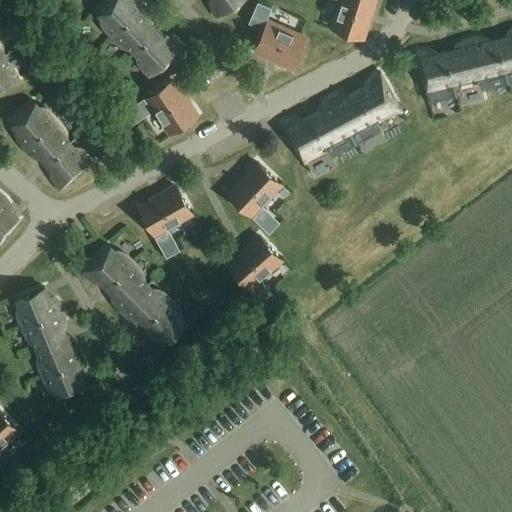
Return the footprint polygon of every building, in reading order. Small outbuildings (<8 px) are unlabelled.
[(129,4),(132,1),(131,0),(112,0),(92,19),(93,20),(98,15),(115,34),(110,39),(111,40),(116,35),(133,53),(128,58),(129,59),(134,54),(152,74),(174,54),(165,44),(169,40),(167,37),(165,34),(163,31),(161,29),(159,26),(156,24),(153,22),(150,20),(147,24),(138,14),(141,12),(140,11),(137,13),(129,4)] [(214,0),(215,1),(211,4),(213,8),(215,12),(217,16),(218,17),(240,0),(214,0)] [(342,0),(333,28),(361,37),(373,0),(342,0)] [(256,51),(295,67),(307,40),(268,23),(256,51)] [(0,86),(21,78),(20,77),(13,80),(5,56),(11,53),(11,52),(4,55),(0,43),(0,29),(2,28),(2,27),(0,27),(0,86)] [(511,31),(510,33),(511,38),(499,41),(498,36),(497,37),(498,41),(485,44),(484,39),(481,39),(477,39),(474,39),(470,40),(467,41),(464,42),(461,43),(458,45),(459,50),(447,53),(446,49),(445,49),(446,53),(433,56),(432,52),(428,51),(423,51),(419,52),(418,52),(428,96),(429,95),(428,88),(452,82),(454,90),(455,89),(454,82),(478,76),(480,83),(481,83),(480,76),(504,70),(506,77),(507,77),(506,70),(511,68),(511,31)] [(372,80),(368,83),(371,87),(360,93),(358,89),(357,89),(359,93),(348,99),(345,95),(342,96),(339,96),(335,98),(332,99),(329,101),(326,103),(324,105),(321,108),(324,112),(312,118),(310,114),(309,114),(311,118),(300,124),(298,120),(294,121),(289,122),(285,124),(284,124),(305,164),(306,163),(303,157),(325,145),(329,151),(330,151),(326,144),(349,132),(352,139),(354,138),(350,132),(373,120),(376,126),(377,126),(374,119),(396,107),(400,114),(401,113),(380,74),(379,74),(375,77),(372,80)] [(148,97),(171,132),(196,116),(172,81),(148,97)] [(57,183),(60,187),(61,188),(95,159),(94,158),(88,162),(72,143),(77,138),(76,138),(71,142),(54,123),(60,118),(59,117),(53,122),(36,102),(13,121),(22,132),(18,135),(20,138),(21,141),(23,144),(25,147),(28,150),(30,152),(33,154),(36,156),(40,152),(48,162),(45,165),(46,166),(49,163),(57,172),(54,175),(55,180),(57,183)] [(251,214),(280,183),(259,163),(230,194),(251,214)] [(155,233),(191,212),(177,186),(140,207),(155,233)] [(0,241),(18,220),(7,211),(10,207),(8,204),(6,202),(3,199),(1,197),(0,196),(0,241)] [(248,287),(281,260),(261,237),(229,265),(248,287)] [(158,344),(161,348),(162,349),(188,322),(169,303),(174,298),(174,297),(168,302),(131,266),(137,260),(136,259),(130,265),(112,246),(85,272),(86,273),(89,276),(93,278),(97,281),(100,277),(109,286),(106,289),(107,290),(110,287),(119,296),(116,299),(117,302),(119,305),(121,308),(124,310),(126,313),(129,315),(132,317),(135,318),(138,315),(147,324),(144,327),(145,328),(148,325),(157,333),(153,337),(156,341),(158,344)] [(56,301),(53,298),(49,300),(44,287),(16,298),(26,323),(19,326),(20,327),(27,324),(36,348),(30,351),(30,352),(37,349),(47,373),(40,376),(40,377),(47,374),(57,399),(85,387),(80,374),(84,372),(84,369),(83,366),(83,362),(81,359),(80,356),(78,353),(76,350),(74,347),(69,349),(65,338),(69,336),(68,335),(64,337),(59,325),(64,323),(64,320),(63,316),(62,313),(61,310),(59,307),(58,304),(56,301)] [(0,446),(18,430),(0,410),(0,446)]
